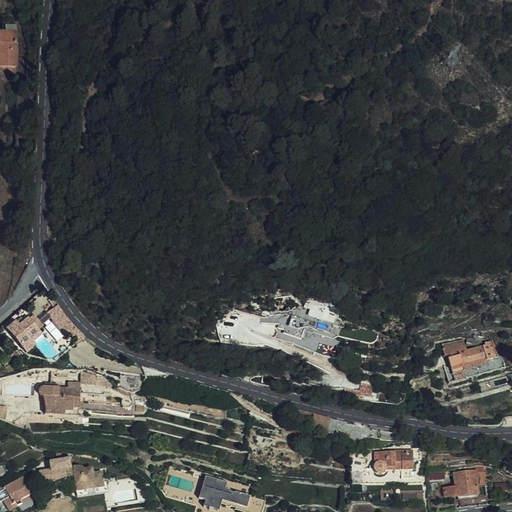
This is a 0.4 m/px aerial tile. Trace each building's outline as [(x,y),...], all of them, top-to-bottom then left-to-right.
[(0,66),(14,66),(13,33),(10,33),(1,33),(0,33),(0,66)] [(272,323),(280,324),(279,329),(296,333),(299,316),(302,317),(304,305),(299,304),(300,302),(290,300),(287,314),(274,312),(272,322),(272,323)] [(81,339),(55,309),(42,318),(54,333),(54,332),(61,341),(67,338),(74,347),(82,340),(81,339)] [(1,331),(17,351),(26,344),(28,346),(38,338),(34,334),(38,330),(29,319),(25,322),(22,321),(19,324),(16,321),(11,325),(9,323),(1,331)] [(449,349),(451,357),(453,369),(466,366),(465,360),(489,355),(489,356),(498,355),(497,347),(494,336),(488,338),(489,341),(469,345),(467,335),(444,340),(446,349),(449,349)] [(28,346),(26,344),(17,351),(19,353),(28,346)] [(453,369),(451,357),(444,359),(448,377),(507,366),(503,346),(497,347),(498,355),(489,356),(489,355),(465,360),(466,366),(453,369)] [(359,392),(363,393),(364,390),(371,392),(373,385),(362,383),(359,392)] [(60,389),(60,386),(51,386),(51,390),(46,390),(41,390),(41,391),(40,392),(39,393),(39,394),(39,396),(39,397),(40,398),(41,399),(46,400),(46,416),(75,415),(75,399),(81,399),(81,385),(69,385),(69,389),(60,389)] [(263,438),(259,455),(276,459),(275,461),(288,465),(289,462),(295,463),(298,451),(286,448),(287,444),(263,438)] [(390,451),(390,453),(387,453),(383,456),(380,456),(379,464),(378,464),(376,465),(375,466),(374,467),(374,468),(374,470),(374,471),(375,472),(376,474),(377,474),(379,475),(380,474),(382,474),(383,473),(384,473),(385,471),(386,471),(394,471),(394,465),(401,465),(401,472),(403,472),(411,473),(413,473),(414,452),(390,451)] [(66,474),(64,462),(63,456),(47,459),(47,463),(43,463),(44,468),(33,470),(35,480),(66,474)] [(64,462),(66,474),(68,487),(94,482),(91,467),(84,468),(84,463),(75,465),(74,462),(70,461),(64,462)] [(494,486),(492,469),(457,473),(458,489),(461,489),(462,499),(483,497),(482,487),(494,486)] [(410,481),(411,473),(403,472),(402,481),(410,481)] [(0,486),(2,491),(0,491),(0,498),(1,501),(25,489),(17,473),(0,481),(0,486)] [(227,488),(205,483),(199,506),(207,508),(205,511),(221,511),(223,509),(227,510),(228,511),(227,511),(231,511),(232,511),(235,511),(263,511),(266,503),(226,494),(227,488)] [(25,489),(1,501),(3,505),(27,494),(25,489)] [(425,498),(424,489),(403,490),(403,499),(425,498)]
